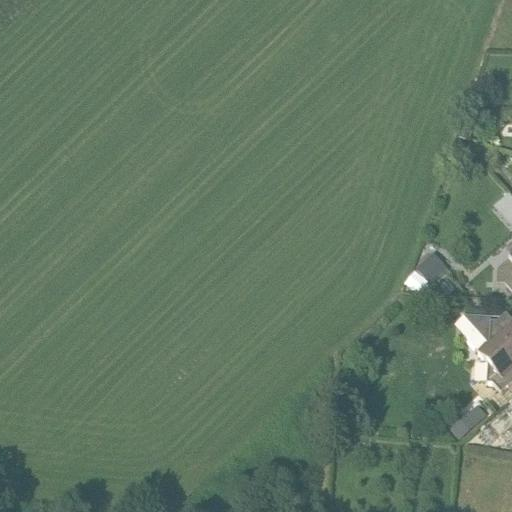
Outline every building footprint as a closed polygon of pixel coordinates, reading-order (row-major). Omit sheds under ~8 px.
[(511,196),(497,209),(511,226),(511,196)] [(434,255),(417,270),(431,286),(448,271),(434,255)] [(511,294),(511,295),(511,259),(509,262),(498,272),(497,284),(497,285),(505,285),(511,293),(511,294)] [(462,318),(487,345),(477,354),(487,366),(486,386),(492,386),(500,395),(511,385),(511,322),(506,316),(496,324),(490,323),(490,320),(462,318)] [(459,442),(478,424),(486,418),(477,407),(469,414),(450,431),(459,442)]
